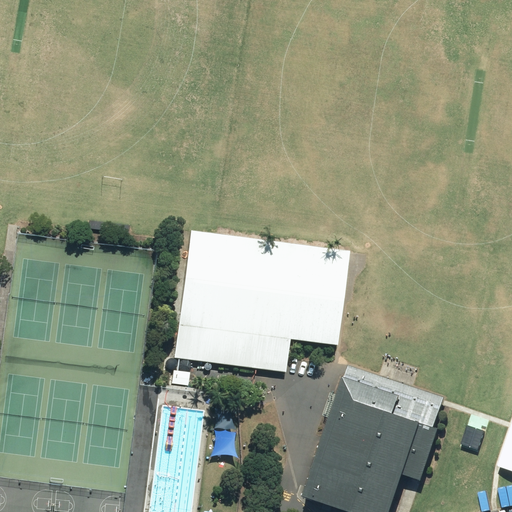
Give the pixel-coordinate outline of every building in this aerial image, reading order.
[(350,250),(191,229),(175,356),(285,370),(290,337),(338,343),(350,250)] [(381,374),(354,364),(312,495),(332,502),(364,511),(399,511),(412,475),(419,477),(429,480),(446,428),(441,427),(449,401),(449,398),(414,385),(381,374)] [(193,372),(176,370),(174,384),(192,386),(193,372)] [(491,422),(472,415),(466,433),(485,439),(491,422)] [(485,511),(511,506),(511,485),(462,496),(465,511),(485,511)] [(462,511),(461,496),(450,497),(450,511),(462,511)] [(430,511),(429,503),(418,505),(419,511),(430,511)]
